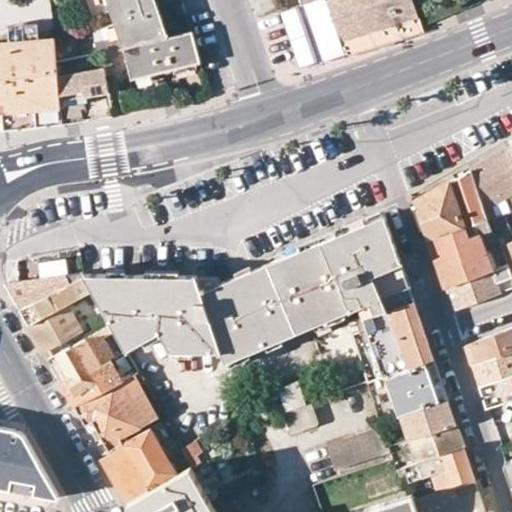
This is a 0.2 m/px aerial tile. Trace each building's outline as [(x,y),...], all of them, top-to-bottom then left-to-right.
[(123,48),(168,37),(155,0),(106,0),(118,34),(123,48)] [(339,41),(325,0),(312,0),(304,3),(297,5),(278,12),(296,67),(343,52),(339,41)] [(417,15),(413,7),(410,0),(325,0),(339,41),(361,34),(417,15)] [(417,15),(339,41),(343,52),(421,26),(417,15)] [(200,61),(192,31),(168,37),(123,48),(101,54),(104,68),(105,76),(114,74),(111,57),(125,55),(133,79),(152,74),(200,61)] [(97,54),(101,54),(123,48),(118,34),(94,41),(97,54)] [(59,99),(58,75),(54,38),(0,41),(0,111),(18,111),(60,107),(59,99)] [(108,91),(105,76),(104,68),(58,75),(59,99),(73,97),(73,91),(83,89),(96,87),(97,93),(108,91)] [(511,159),(506,148),(479,163),(469,169),(487,219),(490,218),(493,217),(490,206),(511,192),(511,159)] [(490,230),(487,219),(469,169),(416,198),(434,251),(446,286),(456,283),(491,270),(477,234),(490,230)] [(200,291),(195,275),(83,272),(85,277),(91,288),(111,324),(125,349),(159,330),(170,350),(220,351),(223,362),(268,343),(368,302),(373,313),(412,300),(383,214),(317,241),(238,275),(219,282),(200,291)] [(491,270),(456,283),(446,286),(453,308),(477,300),(496,293),(494,288),(497,285),(496,283),(511,277),(507,264),(491,270)] [(5,283),(19,309),(85,277),(83,272),(5,283)] [(195,275),(200,291),(219,282),(216,274),(195,275)] [(66,303),(73,299),(91,288),(85,277),(19,309),(28,325),(66,303)] [(414,308),(412,300),(373,313),(362,316),(382,376),(385,375),(432,359),(421,328),(415,330),(408,310),(414,308)] [(42,350),(80,329),(66,303),(28,325),(42,350)] [(414,308),(408,310),(415,330),(421,328),(414,308)] [(362,316),(354,319),(374,379),(382,376),(362,316)] [(511,351),(511,327),(465,345),(472,364),(511,351)] [(95,332),(92,334),(47,359),(55,373),(66,393),(73,390),(93,378),(88,370),(99,364),(89,345),(99,340),(95,332)] [(511,351),(472,364),(478,383),(511,371),(511,351)] [(73,390),(80,403),(121,380),(109,358),(99,364),(88,370),(93,378),(73,390)] [(399,415),(400,414),(445,399),(432,359),(385,375),(399,415)] [(511,396),(511,371),(478,383),(485,405),(511,396)] [(138,372),(121,380),(80,403),(74,406),(84,424),(91,421),(103,441),(120,432),(134,424),(119,395),(137,385),(143,381),(138,372)] [(295,384),(279,390),(286,409),(302,404),(295,384)] [(137,385),(119,395),(134,424),(152,415),(137,385)] [(73,390),(66,393),(74,406),(80,403),(73,390)] [(408,439),(454,423),(445,399),(400,414),(408,439)] [(315,422),(309,403),(281,412),(289,434),(314,426),(315,422)] [(416,462),(462,447),(454,423),(408,439),(416,462)] [(0,424),(0,486),(55,496),(56,494),(21,433),(14,427),(0,424)] [(388,446),(381,427),(325,445),(333,470),(390,451),(388,446)] [(174,476),(147,429),(125,441),(108,450),(100,454),(127,502),(174,476)] [(103,441),(108,450),(125,441),(120,432),(103,441)] [(201,454),(194,440),(180,448),(190,466),(199,461),(196,456),(201,454)] [(472,478),(472,476),(462,447),(416,462),(402,467),(407,481),(430,473),(436,471),(442,488),(472,478)] [(511,456),(503,460),(511,485),(511,456)] [(215,511),(210,501),(190,466),(174,476),(127,502),(132,511),(215,511)] [(436,491),(442,488),(436,471),(430,473),(436,491)] [(416,511),(483,511),(476,490),(472,478),(442,488),(436,491),(412,499),(413,501),(416,511)] [(412,499),(411,494),(386,502),(389,510),(413,501),(412,499)] [(386,502),(356,511),(416,511),(413,501),(389,510),(386,502)]
